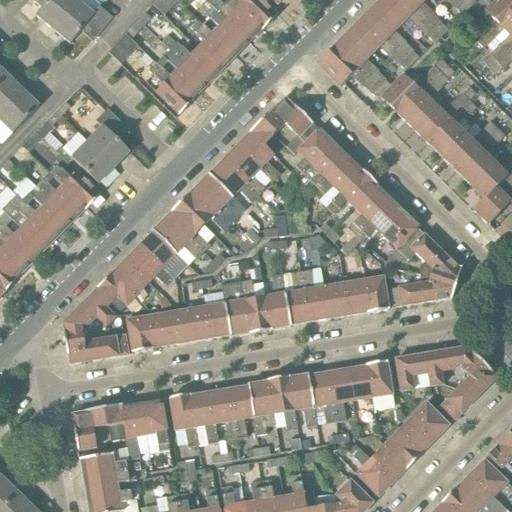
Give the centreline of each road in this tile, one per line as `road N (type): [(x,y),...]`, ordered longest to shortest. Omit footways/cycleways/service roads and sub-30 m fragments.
road 1 (residential): [(497,315),(54,390)]
road 2 (residential): [(294,55),(511,288)]
road 3 (residential): [(182,167),(83,73),(56,70),(0,21)]
road 4 (residential): [(40,310),(182,167)]
road 5 (residential): [(385,511),(511,388)]
road 6 (residential): [(182,167),(294,55)]
road 7 (residential): [(73,511),(54,390)]
